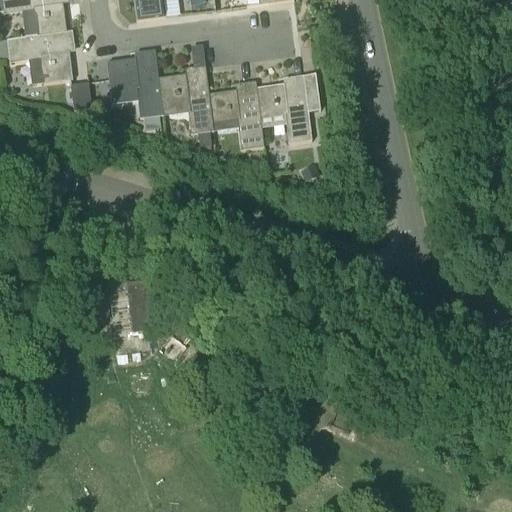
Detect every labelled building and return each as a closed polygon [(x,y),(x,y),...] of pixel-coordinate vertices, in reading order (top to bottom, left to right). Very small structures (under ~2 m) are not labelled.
[(66,36),(66,35),(63,7),(60,8),(59,2),(68,1),(67,0),(0,0),(0,14),(2,14),(3,17),(21,15),(25,40),(37,38),(37,39),(66,36)] [(132,0),(136,25),(165,21),(162,0),(132,0)] [(28,63),(31,89),(72,84),(69,55),(66,56),(65,50),(74,49),(72,34),(66,35),(66,36),(37,39),(37,38),(25,40),(6,42),(9,65),(28,63)] [(157,82),(158,82),(154,54),(139,56),(140,65),(135,62),(106,66),(111,108),(137,105),(139,122),(144,121),(159,119),(162,119),(161,111),(157,82)] [(208,98),(208,97),(205,70),(190,72),(191,80),(186,81),(185,78),(158,82),(157,82),(161,111),(162,119),(187,116),(190,138),(197,137),(209,136),(213,135),(212,128),(211,128),(208,98)] [(286,129),(288,148),(311,145),(308,117),(320,115),(315,78),(288,81),(289,90),(284,91),(283,88),(256,92),(261,132),(286,129)] [(211,128),(212,128),(236,125),(240,154),(263,151),(260,132),(261,132),(256,92),(255,85),(240,87),(241,96),(236,97),(236,94),(208,97),(208,98),(211,128)] [(70,88),(73,114),(91,112),(88,86),(70,88)] [(159,119),(144,121),(145,133),(160,131),(159,119)] [(210,150),(209,136),(197,137),(199,151),(210,150)] [(314,165),(299,171),(304,185),(319,179),(314,165)] [(128,306),(156,303),(153,283),(125,287),(128,306)] [(174,366),(186,351),(171,338),(159,354),(174,366)] [(436,463),(451,472),(458,460),(442,451),(436,463)]
